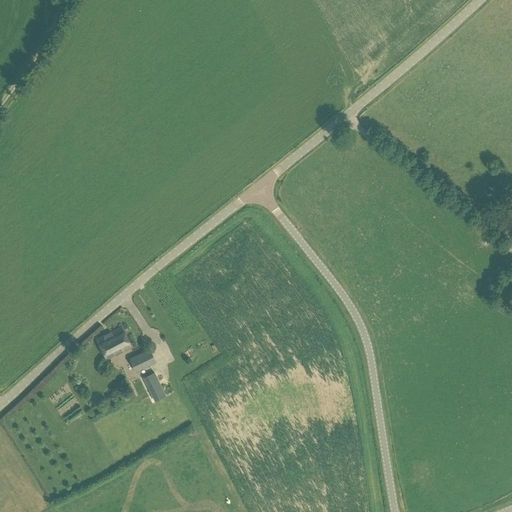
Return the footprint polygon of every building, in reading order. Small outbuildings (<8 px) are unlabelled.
[(495,116),(490,120),(496,127),(501,123),(495,116)] [(206,318),(198,324),(201,328),(209,322),(206,318)] [(95,339),(106,359),(131,346),(121,326),(95,339)] [(129,359),(135,371),(156,360),(150,349),(129,359)] [(149,381),(153,388),(162,383),(159,376),(149,381)]
